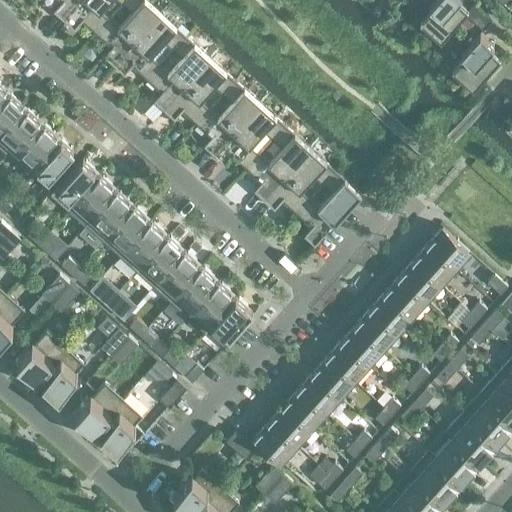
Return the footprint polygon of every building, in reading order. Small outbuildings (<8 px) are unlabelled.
[(64,18),(80,0),(60,0),(61,1),(54,9),(64,18)] [(108,0),(120,0),(123,2),(125,0),(80,0),(64,18),(74,27),(82,19),(96,32),(109,18),(100,10),(108,0)] [(114,63),(160,11),(148,0),(125,0),(123,2),(133,11),(119,26),(109,18),(96,32),(111,45),(104,54),(114,63)] [(441,39),(466,12),(474,3),(474,2),(468,9),(458,0),(433,0),(429,4),(432,7),(420,20),(441,39)] [(492,19),(474,3),(466,12),(484,28),(492,19)] [(164,39),(173,47),(185,33),(160,11),(114,63),(124,72),(131,64),(146,77),(159,63),(150,55),(164,39)] [(494,44),(481,31),(461,52),(464,55),(452,68),(474,87),(501,57),(491,48),(494,44)] [(164,108),(210,56),(185,33),(173,47),(183,56),(169,71),(159,63),(146,77),(161,90),(154,99),(164,108)] [(214,84),(223,92),(236,78),(210,56),(164,108),(174,117),(182,109),(196,122),(209,108),(200,100),(214,84)] [(214,153),(261,101),(236,78),(223,92),(233,100),(219,116),(209,108),(196,122),(211,135),(204,143),(214,153)] [(5,87),(0,92),(0,127),(22,102),(11,93),(5,89),(6,88),(5,87)] [(265,129),(273,137),(286,123),(261,101),(214,153),(224,162),(232,154),(246,167),(259,153),(251,145),(265,129)] [(22,102),(0,127),(0,145),(8,152),(39,118),(28,108),(28,109),(22,104),(23,103),(22,102)] [(39,118),(8,152),(25,168),(56,133),(45,123),(45,124),(39,119),(40,118),(39,118)] [(264,197),(310,146),(286,123),(273,137),(283,145),(269,161),(259,153),(246,167),(261,180),(254,188),(264,197)] [(56,133),(25,168),(43,184),(74,149),(62,139),(56,134),(57,134),(56,133)] [(315,174),(323,182),(335,168),(310,146),(264,197),(274,207),(282,198),(296,211),(309,197),(301,190),(315,174)] [(70,208),(101,173),(100,173),(94,168),(95,168),(83,157),(52,192),(70,208)] [(304,233),(315,243),(361,191),(335,168),(323,182),(333,190),(319,206),(309,197),(296,211),(311,225),(304,233)] [(87,223),(118,188),(117,188),(116,188),(111,184),(112,183),(101,173),(70,208),(87,223)] [(118,188),(87,223),(104,238),(135,204),(134,203),(133,204),(128,199),(129,198),(118,188)] [(11,205),(0,195),(0,207),(5,212),(11,205)] [(135,204),(104,238),(121,253),(152,219),(151,218),(150,219),(145,214),(146,213),(135,204)] [(0,220),(0,240),(11,228),(1,219),(0,220)] [(152,219),(121,253),(138,269),(169,234),(168,233),(167,234),(163,230),(163,229),(152,219)] [(28,232),(39,242),(45,235),(34,225),(28,232)] [(443,225),(428,241),(454,265),(469,248),(443,225)] [(21,237),(11,228),(0,240),(0,254),(3,257),(21,237)] [(169,234),(138,269),(154,284),(186,249),(185,249),(184,249),(179,244),(180,244),(169,234)] [(56,245),(45,235),(39,242),(50,252),(56,245)] [(454,265),(428,241),(414,258),(440,281),(454,265)] [(186,249),(154,284),(172,299),(203,264),(202,264),(201,264),(196,260),(197,259),(186,249)] [(61,263),(73,273),(79,266),(68,256),(61,263)] [(440,281),(414,258),(399,274),(425,297),(440,281)] [(203,264),(172,299),(188,314),(220,280),(219,279),(218,280),(213,275),(213,274),(203,264)] [(90,276),(79,266),(73,273),(84,283),(90,276)] [(42,292),(51,300),(69,280),(60,272),(42,292)] [(501,292),(508,284),(495,272),(488,280),(501,292)] [(425,297),(399,274),(385,290),(411,313),(425,297)] [(79,289),(69,280),(51,300),(61,309),(79,289)] [(205,330),(237,295),(236,294),(235,295),(230,290),(231,289),(220,280),(188,314),(205,330)] [(95,293),(107,303),(113,296),(102,286),(95,293)] [(411,313),(385,290),(370,306),(396,329),(411,313)] [(6,292),(0,299),(0,340),(11,329),(12,328),(11,327),(13,324),(12,323),(25,308),(6,292)] [(237,295),(205,330),(223,345),(254,311),(247,305),(237,295)] [(124,306),(113,296),(107,303),(118,313),(124,306)] [(479,299),(471,309),(479,316),(487,307),(479,299)] [(396,329),(370,306),(356,322),(382,345),(396,329)] [(496,307),(484,321),(492,328),(504,314),(496,307)] [(470,326),(479,316),(471,309),(462,319),(470,326)] [(110,331),(118,320),(108,313),(100,323),(110,331)] [(129,324),(141,334),(147,327),(136,317),(129,324)] [(479,342),(492,328),(484,321),(471,335),(479,342)] [(382,345),(356,322),(341,338),(367,361),(382,345)] [(101,345),(111,353),(128,333),(119,325),(101,345)] [(158,337),(147,327),(141,334),(151,343),(158,337)] [(29,369),(37,376),(65,345),(47,328),(34,342),(32,341),(28,342),(27,343),(28,344),(15,358),(28,370),(29,369)] [(451,332),(442,341),(450,348),(458,339),(451,332)] [(138,342),(128,333),(111,353),(120,362),(138,342)] [(367,361),(341,338),(327,354),(353,378),(367,361)] [(441,358),(450,348),(442,341),(433,351),(441,358)] [(65,345),(37,376),(39,374),(45,379),(43,381),(59,395),(71,381),(70,381),(78,372),(76,371),(84,362),(65,345)] [(461,346),(448,360),(456,367),(469,353),(461,346)] [(180,357),(169,347),(163,354),(174,364),(180,357)] [(353,378),(327,354),(312,371),(338,394),(353,378)] [(511,354),(498,370),(511,381),(511,354)] [(173,373),(157,359),(144,373),(148,378),(169,377),(173,373)] [(197,360),(185,374),(192,380),(204,367),(197,360)] [(444,381),(456,367),(448,360),(436,374),(444,381)] [(422,364),(413,373),(421,381),(430,371),(422,364)] [(511,381),(498,370),(481,389),(511,417),(511,381)] [(338,394),(312,371),(298,387),(324,410),(338,394)] [(412,391),(421,381),(413,373),(404,383),(412,391)] [(177,377),(159,397),(169,406),(187,386),(177,377)] [(87,421),(95,428),(123,397),(105,380),(92,395),(91,394),(88,396),(87,395),(86,396),(74,410),(86,422),(87,421)] [(426,385),(413,400),(421,407),(434,392),(426,385)] [(324,410),(298,387),(284,403),(309,426),(324,410)] [(511,417),(481,389),(463,409),(498,440),(510,427),(509,426),(511,423),(511,417)] [(393,396),(384,406),(392,413),(401,403),(393,396)] [(123,397),(95,428),(96,429),(98,427),(103,432),(101,434),(102,435),(117,448),(130,434),(129,433),(136,425),(134,423),(142,414),(123,397)] [(409,420),(421,407),(413,400),(401,413),(409,420)] [(309,426),(284,403),(269,419),(295,442),(309,426)] [(383,423),(392,413),(384,406),(375,416),(383,423)] [(498,440),(463,409),(446,429),(480,460),(492,446),(497,440),(497,441),(498,440)] [(295,442),(269,419),(254,436),(280,459),(295,442)] [(391,425),(378,439),(386,446),(399,432),(391,425)] [(364,428),(355,438),(363,445),(372,435),(364,428)] [(246,456),(255,447),(235,429),(226,438),(246,456)] [(480,460),(446,429),(445,429),(452,436),(436,454),(429,448),(428,448),(463,479),(475,466),(474,465),(479,460),(480,460)] [(354,455),(363,445),(355,438),(346,448),(354,455)] [(374,460),(386,446),(378,439),(366,453),(374,460)] [(463,479),(428,448),(410,468),(445,499),(457,486),(456,485),(461,479),(462,480),(463,479)] [(335,460),(326,470),(334,477),(343,467),(335,460)] [(255,483),(265,492),(283,472),(273,463),(255,483)] [(355,464),(343,478),(351,485),(363,471),(355,464)] [(196,511),(221,484),(202,467),(194,476),(192,475),(184,483),(184,482),(171,496),(185,509),(185,510),(186,511),(188,508),(192,511),(196,511)] [(445,499),(410,468),(410,469),(417,475),(401,493),(393,487),(393,488),(419,511),(433,511),(440,505),(439,505),(444,499),(444,500),(445,499)] [(325,487),(334,477),(326,470),(317,480),(325,487)] [(293,481),(283,472),(265,492),(275,501),(293,481)] [(338,499),(351,485),(343,478),(330,492),(338,499)] [(221,484),(196,511),(228,511),(239,501),(221,484)] [(419,511),(393,488),(375,507),(380,511),(419,511)]
